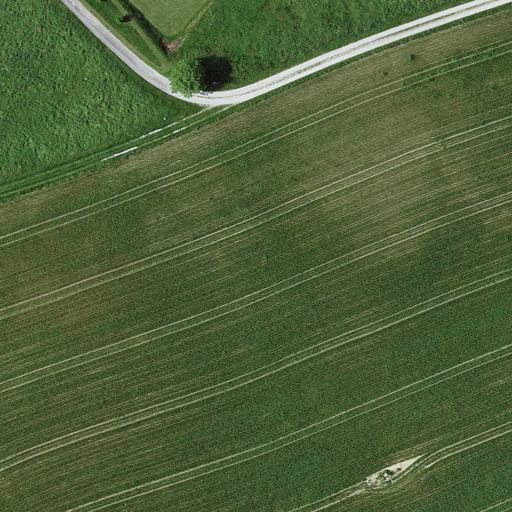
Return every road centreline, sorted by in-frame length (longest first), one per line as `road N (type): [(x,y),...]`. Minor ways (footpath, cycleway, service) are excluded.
road 1 (track): [(498,0),(221,101),(178,96),(131,65),(70,0)]
road 2 (track): [(221,101),(0,180)]
